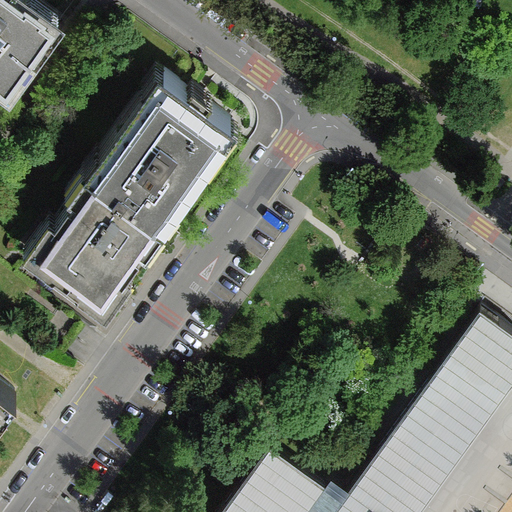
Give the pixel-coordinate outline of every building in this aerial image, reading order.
[(54,16),(31,0),(0,0),(0,69),(11,78),(54,16)] [(164,67),(92,169),(158,217),(232,115),(192,87),(164,67)] [(158,217),(92,169),(32,251),(99,299),(158,217)] [(69,334),(78,320),(32,289),(14,316),(60,347),(69,334)] [(328,511),(327,511),(412,511),(511,374),(511,325),(481,302),(342,492),(328,511)] [(0,409),(16,388),(0,377),(0,409)] [(300,511),(310,499),(325,478),(270,438),(215,511),(300,511)] [(342,492),(325,478),(310,499),(328,511),(342,492)]
